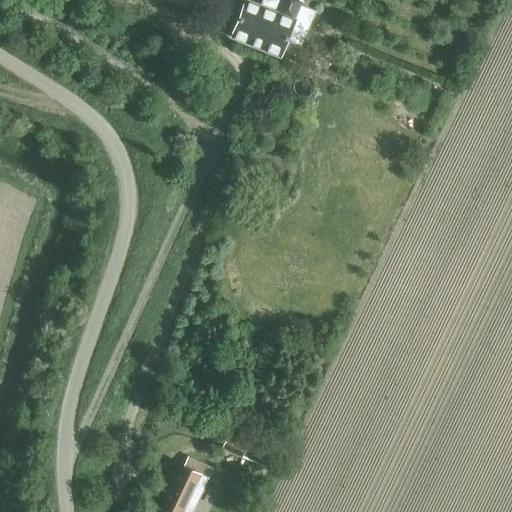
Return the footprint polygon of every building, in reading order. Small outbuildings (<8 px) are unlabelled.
[(169,0),(191,10),(195,0),(169,0)] [(244,0),(230,36),(278,56),(284,40),(299,46),(313,12),(298,6),(300,2),(295,0),(262,0),(260,7),(244,0)] [(187,79),(199,85),(210,63),(198,57),(187,79)] [(227,431),(220,448),(241,458),(249,441),(227,431)] [(178,465),(158,507),(168,511),(191,511),(212,468),(187,456),(182,466),(178,465)]
